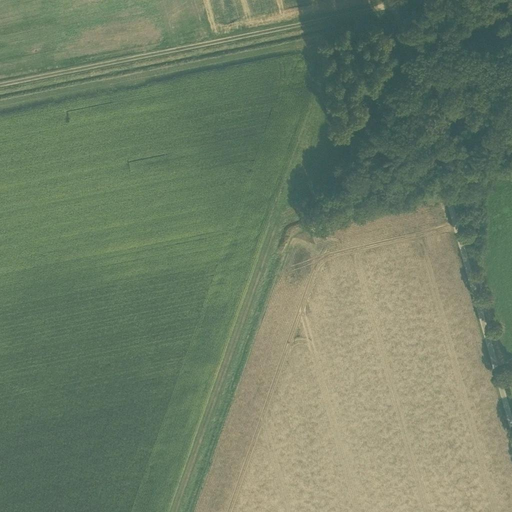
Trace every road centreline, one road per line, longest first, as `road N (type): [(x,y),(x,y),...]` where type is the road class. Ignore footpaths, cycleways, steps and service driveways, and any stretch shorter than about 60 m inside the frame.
road 1 (unclassified): [(393,0),(511,429)]
road 2 (track): [(0,88),(394,4)]
